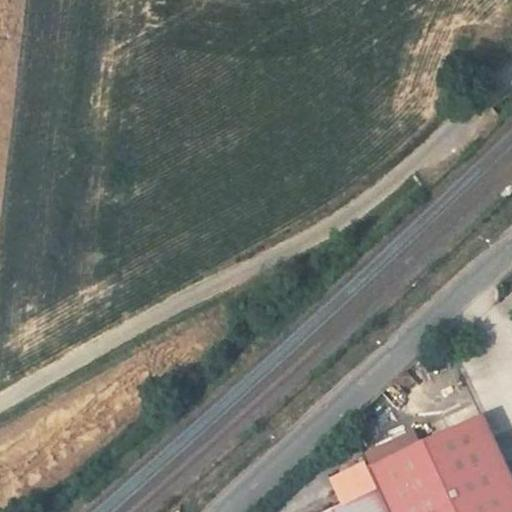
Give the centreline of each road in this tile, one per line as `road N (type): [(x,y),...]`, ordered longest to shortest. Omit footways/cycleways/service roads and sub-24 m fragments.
road 1 (unclassified): [(0,409),(366,206),(511,85)]
road 2 (residential): [(228,511),(511,256)]
